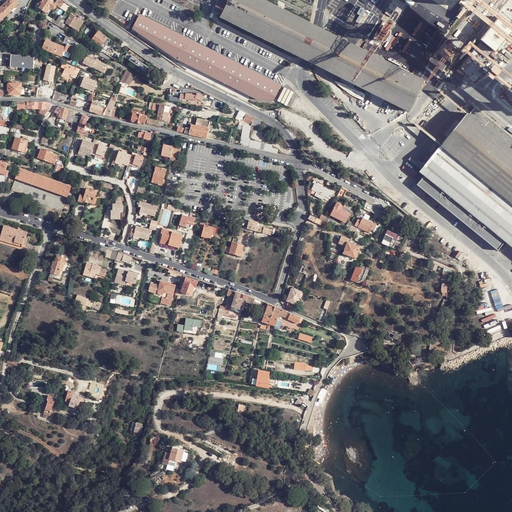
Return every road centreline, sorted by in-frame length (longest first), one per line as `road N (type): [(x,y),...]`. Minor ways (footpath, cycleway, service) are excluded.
road 1 (track): [(308,414),(226,395),(168,393),(156,409),(157,425),(198,449),(200,468),(181,489),(123,511)]
road 2 (residential): [(297,162),(45,99),(0,98)]
road 3 (residential): [(297,162),(272,121),(181,76),(70,0)]
road 4 (unclassified): [(275,301),(352,339),(321,383),(301,446),(300,463),(336,511)]
road 5 (residential): [(51,227),(275,301)]
road 6 (residential): [(51,227),(2,379)]
road 7 (residential): [(275,301),(302,210),(297,162)]
